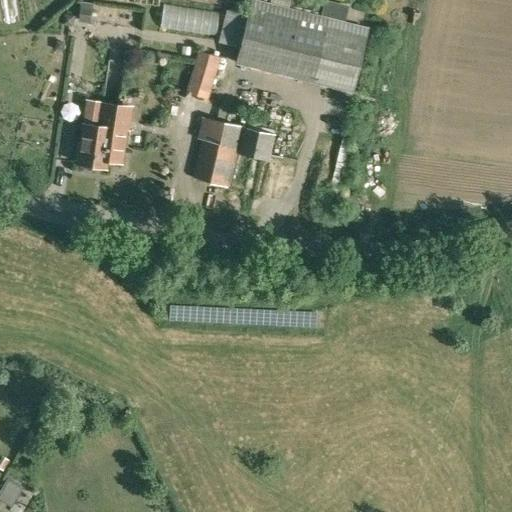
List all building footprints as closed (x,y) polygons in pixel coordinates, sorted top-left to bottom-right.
[(369,27),(259,0),(250,0),(236,61),(353,89),(369,27)] [(217,56),(198,50),(197,50),(185,89),(205,96),(217,56)] [(121,161),(127,121),(128,122),(130,108),(101,104),(98,126),(84,124),(81,144),(77,145),(75,157),(78,159),(78,163),(105,167),(106,159),(121,161)] [(274,134),(202,117),(198,138),(202,139),(193,177),(260,196),(274,134)] [(7,480),(0,492),(0,497),(6,501),(11,494),(13,495),(17,486),(7,480)]
